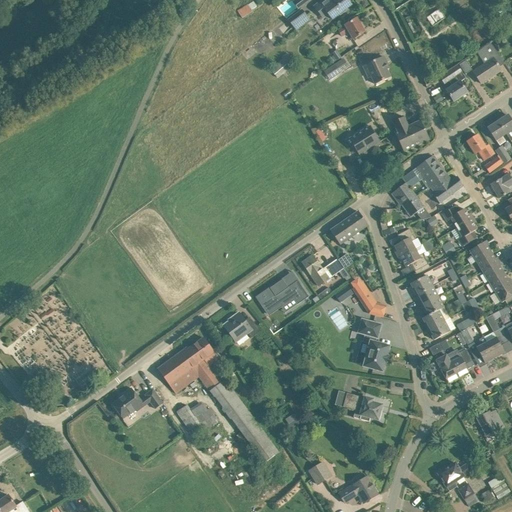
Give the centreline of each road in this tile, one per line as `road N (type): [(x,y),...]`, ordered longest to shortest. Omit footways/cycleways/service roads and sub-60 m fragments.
road 1 (residential): [(47,427),(367,200)]
road 2 (unclassified): [(0,319),(87,235),(167,52),(200,0)]
road 3 (residential): [(429,415),(367,200)]
road 4 (residential): [(444,138),(376,0)]
road 5 (residential): [(511,259),(444,138)]
